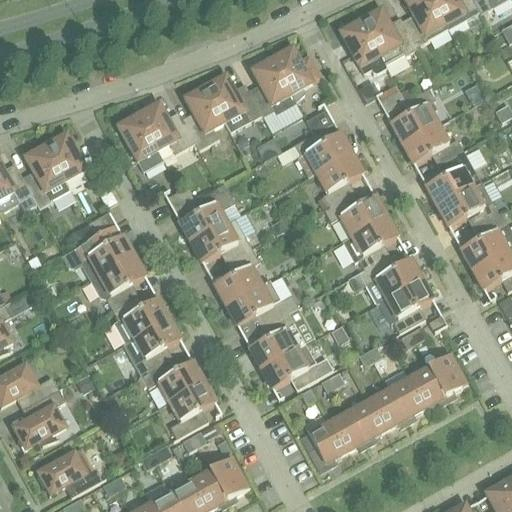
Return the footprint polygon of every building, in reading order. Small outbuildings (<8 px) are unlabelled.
[(416,52),(428,45),(447,34),(428,0),(410,0),(404,5),(404,6),(414,24),(404,30),(416,52)] [(428,0),(447,34),(479,17),(469,0),(457,0),(456,1),(454,0),(428,0)] [(480,19),(511,1),(510,0),(469,0),(479,17),(480,19)] [(405,60),(417,54),(416,52),(404,30),(402,27),(391,33),(381,14),(380,14),(368,19),(369,21),(360,26),(384,69),(404,59),(405,60)] [(359,72),(363,79),(371,74),(372,77),(376,79),(386,73),(384,69),(360,26),(351,31),(350,29),(339,36),(339,37),(359,72)] [(500,54),(505,62),(511,57),(511,50),(510,48),(500,54)] [(302,93),(311,88),(319,83),(307,62),(299,66),(292,53),(291,52),(279,57),(280,59),(272,64),(295,106),(304,97),(302,93)] [(261,94),(251,100),(262,122),(274,115),(276,118),(296,108),(295,106),(272,64),(263,69),(261,67),(251,75),(261,94)] [(213,87),(205,92),(224,127),(243,116),(249,127),(261,120),(262,122),(251,100),(247,93),(236,99),(225,81),(225,80),(212,85),(213,87)] [(196,126),(186,132),(198,155),(218,144),(213,134),(224,127),(205,92),(196,97),(194,95),(184,103),(196,126)] [(391,129),(402,149),(437,129),(426,110),(435,105),(428,93),(406,105),(412,117),(391,129)] [(378,106),(384,118),(405,106),(398,95),(378,106)] [(147,115),(138,120),(157,155),(169,149),(174,159),(194,148),(198,155),(186,132),(180,121),(169,128),(158,109),(158,108),(145,113),(147,115)] [(306,125),(313,139),(333,127),(326,114),(306,125)] [(163,166),(157,155),(138,120),(129,125),(127,123),(117,131),(140,173),(148,169),(149,171),(152,172),(163,166)] [(333,127),(313,139),(293,149),(300,161),(297,163),(308,182),(316,178),(351,159),(339,138),(322,148),(316,137),(333,127)] [(435,158),(441,169),(463,156),(457,144),(448,149),(437,129),(402,149),(413,170),(435,158)] [(54,146),(45,151),(65,186),(85,174),(66,139),(65,139),(53,144),(54,146)] [(17,173),(16,173),(39,214),(51,207),(46,197),(65,186),(45,151),(36,156),(35,154),(24,162),(35,181),(25,187),(17,173)] [(479,174),(492,168),(484,151),(471,158),(479,174)] [(426,192),(437,212),(472,192),(466,181),(474,176),(463,156),(441,169),(447,180),(426,192)] [(323,215),(351,200),(345,189),(362,179),(351,159),(316,178),(326,197),(322,200),(328,212),(323,215)] [(0,216),(19,206),(24,215),(36,209),(39,214),(16,173),(5,179),(0,169),(0,216)] [(179,227),(191,248),(226,228),(219,217),(235,208),(223,188),(195,204),(201,215),(179,227)] [(166,203),(173,216),(194,205),(186,192),(166,203)] [(470,221),(476,231),(498,219),(492,207),(483,212),(472,192),(437,212),(448,233),(470,221)] [(340,221),(351,241),(386,222),(375,201),(357,211),(351,200),(323,215),(330,227),(340,221)] [(88,228),(95,241),(116,230),(109,217),(88,228)] [(461,255),(472,275),(511,252),(511,237),(508,230),(505,231),(498,219),(476,231),(482,243),(461,255)] [(397,242),(386,222),(351,241),(342,246),(354,268),(358,265),(363,275),(358,278),(386,263),(380,252),(397,242)] [(224,256),(230,267),(252,255),(235,223),(226,228),(191,248),(202,268),(224,256)] [(134,261),(116,230),(95,241),(76,252),(83,264),(88,262),(98,281),(134,261)] [(511,264),(508,256),(511,253),(511,252),(472,275),(483,295),(505,283),(511,294),(511,293),(511,264)] [(214,290),(226,311),(261,291),(250,272),(259,267),(252,255),(230,267),(236,278),(214,290)] [(27,264),(34,276),(42,270),(36,260),(27,264)] [(104,303),(111,315),(134,302),(128,291),(145,282),(134,261),(98,281),(109,300),(104,303)] [(375,284),(386,304),(421,285),(410,264),(392,274),(386,263),(358,278),(365,290),(375,284)] [(259,319),(265,330),(297,312),(291,300),(281,280),(261,291),(226,311),(237,331),(259,319)] [(398,338),(421,325),(415,315),(432,305),(421,285),(386,304),(396,323),(392,326),(398,338)] [(122,324),(133,343),(123,349),(123,350),(168,324),(157,304),(140,313),(134,302),(111,315),(118,327),(122,324)] [(7,308),(0,311),(0,359),(5,358),(2,352),(12,347),(1,327),(12,321),(5,309),(7,308)] [(249,353),(261,374),(305,349),(287,318),(298,312),(297,312),(265,330),(271,341),(249,353)] [(434,338),(442,333),(446,331),(441,320),(428,327),(434,338)] [(123,350),(141,381),(169,365),(163,354),(180,345),(168,324),(123,350)] [(336,345),(342,348),(349,344),(341,330),(331,336),(336,345)] [(427,342),(422,331),(409,338),(415,348),(427,342)] [(406,353),(415,348),(409,338),(400,343),(406,353)] [(293,382),(300,393),(332,375),(326,363),(315,369),(305,349),(261,374),(272,394),(293,382)] [(367,355),(373,366),(383,361),(376,350),(367,355)] [(373,366),(367,355),(358,360),(365,371),(373,366)] [(450,362),(429,373),(447,406),(454,402),(452,398),(465,390),(450,362)] [(158,387),(168,407),(203,387),(192,367),(175,376),(169,365),(141,381),(148,393),(158,387)] [(20,401),(26,412),(58,394),(52,382),(37,391),(25,371),(17,375),(13,370),(2,378),(4,382),(0,384),(0,408),(2,411),(20,401)] [(429,373),(409,384),(425,413),(438,405),(440,410),(447,406),(429,373)] [(330,382),(336,393),(345,388),(339,377),(330,382)] [(75,386),(83,399),(96,392),(88,379),(75,386)] [(336,393),(330,382),(321,387),(327,398),(336,393)] [(409,384),(389,395),(408,428),(414,424),(412,420),(425,413),(409,384)] [(176,444),(204,428),(198,417),(215,408),(203,387),(168,407),(179,426),(169,432),(176,444)] [(301,398),(307,409),(316,404),(310,393),(301,398)] [(65,407),(58,394),(26,412),(32,423),(14,433),(19,443),(17,444),(24,455),(39,447),(41,450),(55,446),(51,440),(65,433),(54,413),(65,407)] [(389,395),(369,406),(385,435),(398,428),(400,432),(408,428),(389,395)] [(369,406),(349,417),(368,450),(374,446),(372,442),(385,435),(369,406)] [(349,417),(329,428),(346,457),(358,450),(361,454),(368,450),(349,417)] [(302,443),(309,457),(320,477),(334,469),(332,464),(346,457),(329,428),(309,440),(302,443)] [(206,447),(200,436),(191,441),(197,452),(206,447)] [(188,457),(197,452),(191,441),(182,446),(188,457)] [(149,459),(155,470),(172,460),(167,449),(149,459)] [(111,459),(118,472),(131,466),(124,453),(111,459)] [(75,500),(103,485),(96,473),(86,478),(74,459),(66,463),(62,457),(51,466),(53,470),(37,479),(43,490),(45,489),(51,499),(69,489),(75,500)] [(155,470),(149,459),(141,463),(146,474),(155,470)] [(231,465),(211,476),(229,509),(236,505),(233,501),(247,493),(231,465)] [(211,476),(191,487),(204,511),(213,511),(219,509),(221,511),(223,511),(229,509),(211,476)] [(111,485),(117,496),(127,491),(121,480),(111,485)] [(117,496),(111,485),(103,490),(109,500),(117,496)] [(487,500),(489,503),(494,511),(511,511),(511,496),(507,486),(487,500)] [(204,511),(191,487),(171,498),(178,511),(204,511)] [(178,511),(171,498),(151,509),(152,511),(178,511)] [(85,511),(80,503),(71,507),(74,511),(85,511)]
